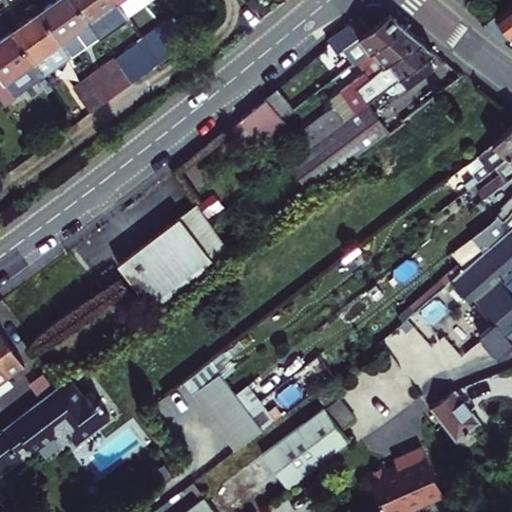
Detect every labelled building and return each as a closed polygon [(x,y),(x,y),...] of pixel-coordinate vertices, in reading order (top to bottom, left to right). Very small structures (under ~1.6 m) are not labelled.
[(104,42),(101,38),(74,0),(66,0),(58,6),(43,16),(73,58),(75,62),(104,42)] [(128,18),(115,0),(74,0),(101,38),(128,18)] [(115,0),(128,18),(130,20),(158,0),(115,0)] [(511,6),(484,28),(509,45),(511,43),(511,6)] [(73,58),(43,16),(29,26),(17,34),(46,77),(73,58)] [(374,32),(365,19),(333,41),(343,54),(363,40),(373,55),(377,52),(408,29),(401,23),(395,17),(374,32)] [(164,68),(192,48),(175,23),(146,43),(164,68)] [(416,36),(408,29),(377,52),(375,54),(382,64),(344,91),(349,98),(306,128),(316,142),(372,103),(361,87),(380,73),(388,67),(423,43),(416,36)] [(46,77),(17,34),(0,46),(0,95),(8,107),(48,80),(46,77)] [(429,48),(423,43),(388,67),(380,73),(361,87),(372,103),(391,89),(405,79),(432,60),(438,56),(429,48)] [(441,72),(432,60),(405,79),(414,91),(441,72)] [(124,70),(136,88),(149,79),(136,61),(124,70)] [(89,82),(92,86),(107,108),(136,88),(124,70),(118,62),(89,82)] [(76,96),(92,119),(107,108),(92,86),(76,96)] [(282,121),(295,112),(279,89),(267,100),(268,101),(282,121)] [(282,121),(268,101),(241,122),(261,151),(287,129),(282,121)] [(291,160),(315,193),(394,134),(372,103),(316,142),(291,160)] [(486,176),(495,170),(505,162),(511,155),(511,129),(497,145),(484,155),(492,165),(483,172),(486,176)] [(511,155),(505,162),(495,170),(508,179),(511,175),(511,155)] [(210,217),(202,205),(158,239),(120,267),(127,276),(210,217)] [(127,276),(155,313),(236,253),(210,217),(127,276)] [(511,229),(511,224),(510,223),(501,225),(482,239),(489,248),(511,229)] [(511,229),(489,248),(453,276),(475,300),(477,298),(499,322),(486,334),(493,341),(505,355),(511,348),(511,229)] [(0,385),(22,370),(0,341),(0,385)] [(273,419),(246,383),(234,392),(218,370),(189,391),(232,450),(273,419)] [(67,379),(0,429),(0,469),(17,457),(15,453),(25,444),(30,452),(52,436),(53,427),(61,428),(68,429),(67,438),(72,444),(107,419),(101,409),(102,408),(97,402),(96,403),(89,393),(82,398),(67,379)] [(490,425),(464,392),(439,410),(465,444),(490,425)] [(260,456),(288,493),(308,478),(351,447),(323,410),(260,456)] [(395,472),(392,466),(374,473),(391,511),(414,511),(414,510),(449,495),(428,447),(410,455),(400,459),(403,468),(395,472)] [(207,511),(189,487),(155,511),(207,511)]
